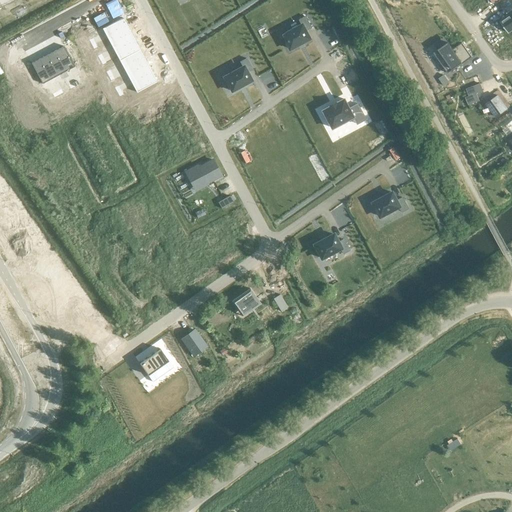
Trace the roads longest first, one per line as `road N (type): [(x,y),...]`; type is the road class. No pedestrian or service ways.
road 1 (tertiary): [(511,303),(467,310),(180,511)]
road 2 (residential): [(107,367),(267,245)]
road 3 (tertiary): [(25,433),(49,405),(54,383),(50,357),(0,264)]
road 4 (residential): [(214,143),(139,0)]
road 5 (residential): [(325,65),(214,143)]
road 6 (residential): [(267,245),(371,175)]
